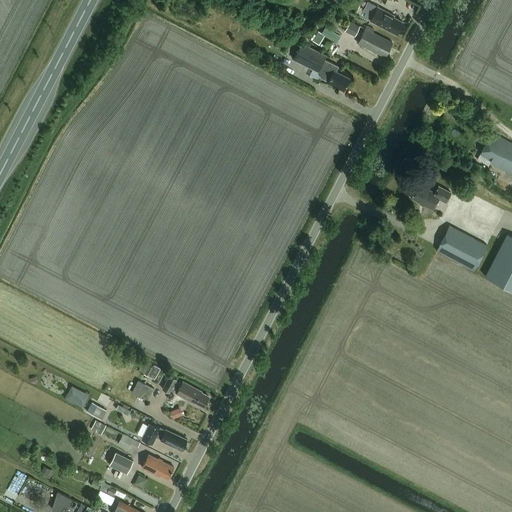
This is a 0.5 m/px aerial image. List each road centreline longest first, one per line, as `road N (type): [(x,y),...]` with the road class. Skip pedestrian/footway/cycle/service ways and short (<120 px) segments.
road 1 (tertiary): [(169,511),(435,0)]
road 2 (trunk): [(0,178),(92,0)]
